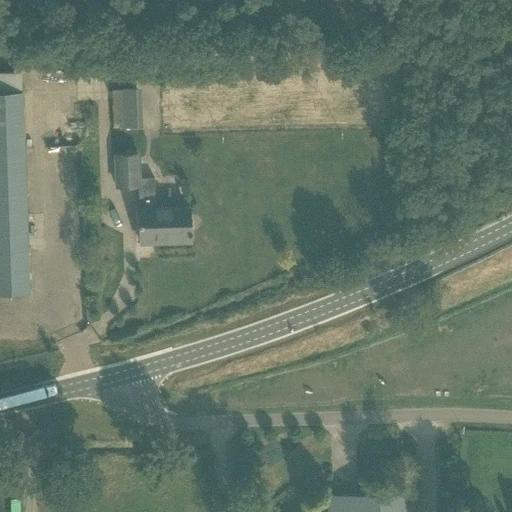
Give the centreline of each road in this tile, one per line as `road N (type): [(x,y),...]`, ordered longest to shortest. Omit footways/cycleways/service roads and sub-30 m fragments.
road 1 (tertiary): [(125,378),(352,296),(511,225)]
road 2 (unclassified): [(511,418),(209,424),(165,419),(125,378)]
road 3 (tertiary): [(0,401),(125,378)]
